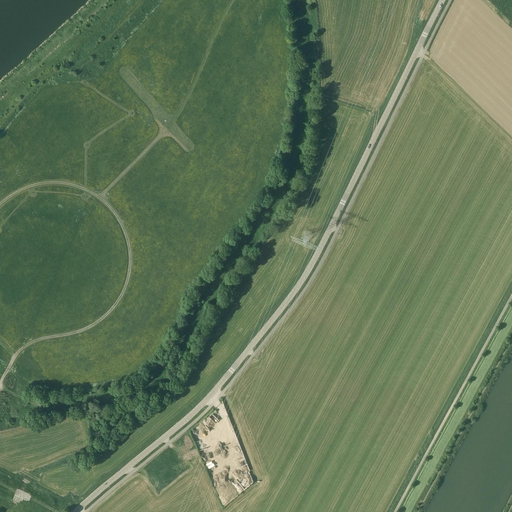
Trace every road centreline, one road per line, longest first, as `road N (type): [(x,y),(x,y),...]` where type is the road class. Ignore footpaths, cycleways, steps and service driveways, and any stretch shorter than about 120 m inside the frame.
road 1 (tertiary): [(76,511),(216,390),(306,275),(443,0)]
road 2 (track): [(99,197),(125,234),(123,290),(86,328),(23,346),(0,384)]
road 3 (unclassified): [(395,511),(511,296)]
